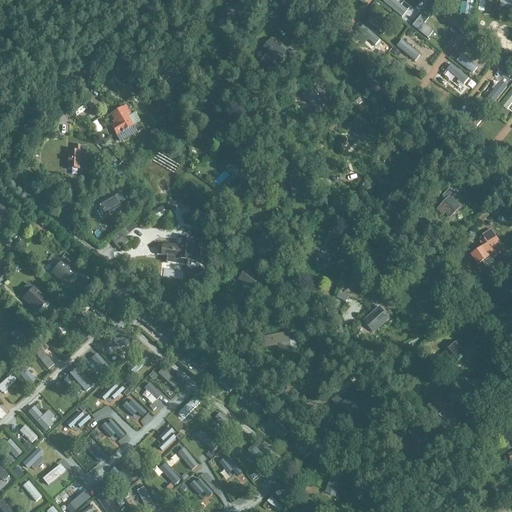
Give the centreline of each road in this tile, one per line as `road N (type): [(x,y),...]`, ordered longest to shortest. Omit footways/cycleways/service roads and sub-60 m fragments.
road 1 (track): [(218,353),(408,511)]
road 2 (track): [(5,138),(136,20)]
road 3 (track): [(451,511),(511,379)]
